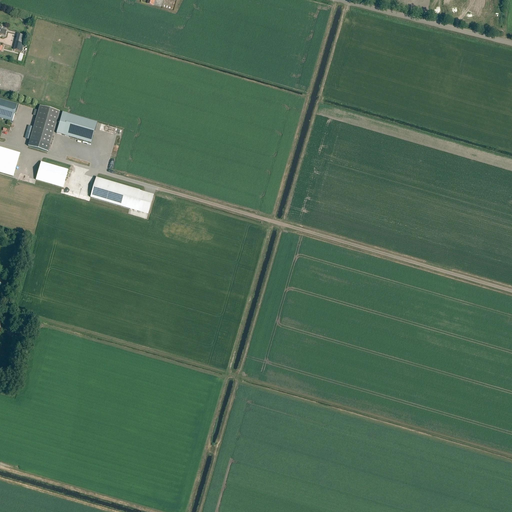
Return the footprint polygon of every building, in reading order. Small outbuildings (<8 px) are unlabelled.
[(17,34),(15,42),(23,44),(25,35),(24,35),(24,36),(17,34)] [(23,44),(15,42),(14,50),(21,52),(23,44)] [(0,118),(12,122),(17,105),(0,99),(0,118)] [(47,152),(59,112),(40,106),(28,147),(47,152)] [(91,144),(97,124),(62,114),(56,134),(91,144)] [(20,154),(0,148),(0,173),(13,177),(20,154)] [(41,163),(36,180),(62,188),(68,170),(41,163)] [(96,179),(91,198),(139,212),(144,193),(96,179)]
